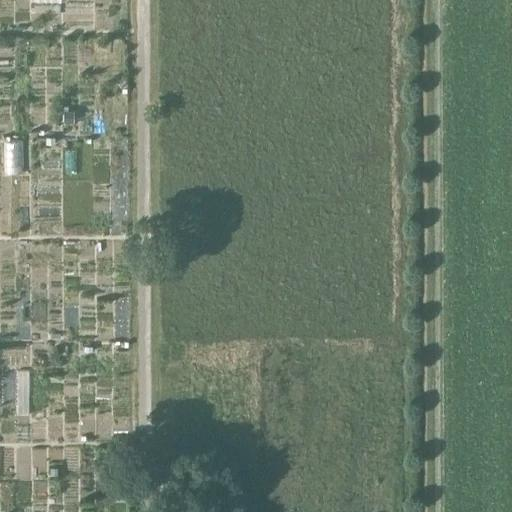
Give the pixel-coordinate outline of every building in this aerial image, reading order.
[(214,0),(214,32),(232,32),(232,0),(214,0)] [(274,0),(274,40),(292,40),(291,0),(274,0)] [(369,0),(370,42),(388,42),(387,0),(369,0)] [(218,62),(218,110),(236,110),(236,62),(218,62)] [(290,62),(290,110),(308,110),(308,62),(290,62)] [(330,66),(330,84),(378,84),(378,66),(330,66)] [(214,182),(214,230),(232,230),(232,182),(214,182)] [(274,190),(274,238),(292,238),(292,190),(274,190)] [(370,192),(370,240),(388,240),(388,192),(370,192)] [(218,260),(218,308),(236,308),(236,260),(218,260)] [(290,260),(290,308),(308,308),(308,260),(290,260)] [(330,265),(330,282),(378,282),(378,265),(330,265)] [(214,381),(214,429),(232,429),(232,381),(214,381)] [(292,391),(292,439),(310,439),(310,391),(292,391)] [(340,397),(340,415),(388,415),(388,397),(340,397)]
